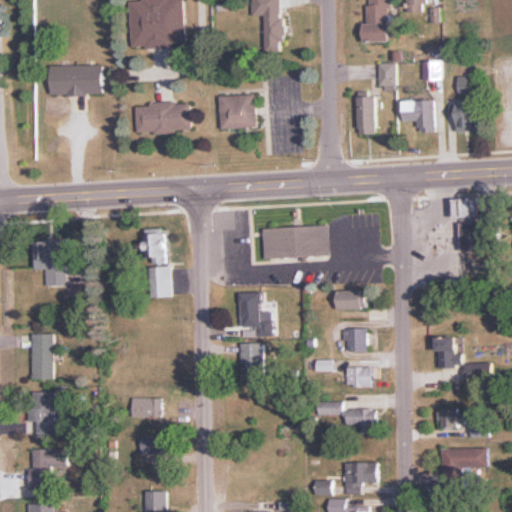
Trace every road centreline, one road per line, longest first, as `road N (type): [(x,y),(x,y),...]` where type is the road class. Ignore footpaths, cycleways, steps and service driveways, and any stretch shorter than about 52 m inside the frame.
road 1 (residential): [(406,511),(398,178)]
road 2 (residential): [(199,189),(207,511)]
road 3 (primary): [(0,201),(199,189)]
road 4 (residential): [(331,182),(327,0)]
road 5 (primary): [(199,189),(331,182)]
